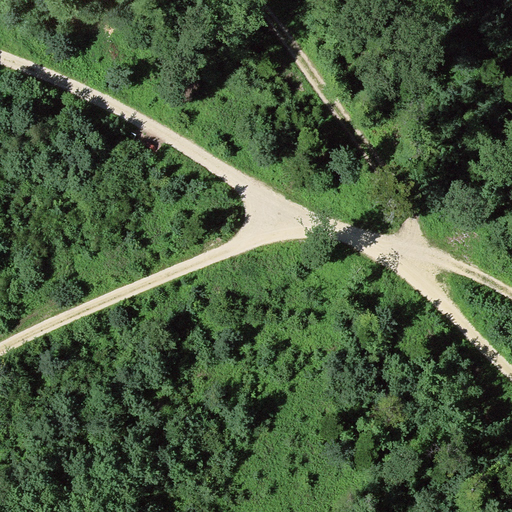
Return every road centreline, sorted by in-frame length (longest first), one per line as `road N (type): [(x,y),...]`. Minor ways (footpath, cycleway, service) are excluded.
road 1 (track): [(400,258),(293,213),(85,87),(0,57)]
road 2 (track): [(293,213),(0,356)]
road 3 (track): [(400,258),(417,238),(409,205),(244,0)]
road 4 (track): [(511,365),(400,258)]
